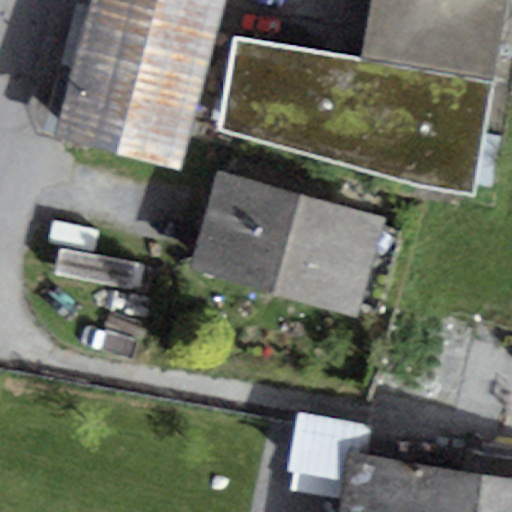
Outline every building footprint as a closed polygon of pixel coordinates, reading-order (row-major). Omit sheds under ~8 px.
[(225,2),(216,0),(84,0),(42,146),(173,183),(225,2)] [(488,0),(356,0),(344,58),(247,38),(226,135),(449,183),(488,0)] [(388,236),(206,173),(177,258),(359,320),(388,236)] [(444,390),(452,356),(400,344),(392,379),(444,390)] [(511,511),(511,485),(347,452),(334,511),(511,511)]
